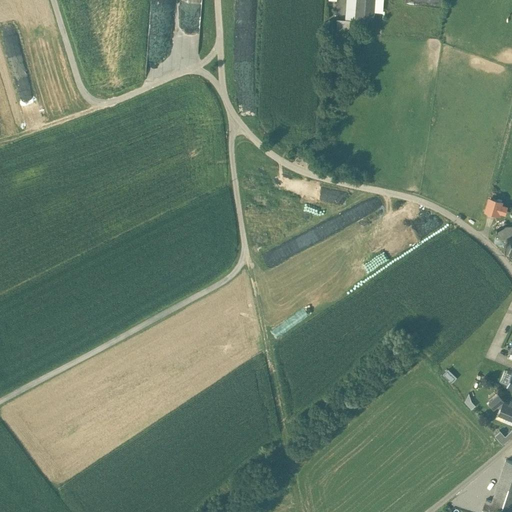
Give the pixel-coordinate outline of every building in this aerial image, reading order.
[(347,0),(346,12),(337,12),(336,25),(351,25),(351,15),(376,15),(376,0),(347,0)] [(20,41),(7,48),(11,56),(24,50),(20,41)] [(501,199),(490,195),(486,207),(498,210),(499,208),(504,209),(506,203),(500,202),(501,199)] [(280,196),(278,206),(293,209),(295,200),(280,196)] [(498,223),(495,228),(495,233),(503,233),(504,237),(504,241),(508,244),(511,244),(511,216),(509,217),(503,219),(498,223)] [(444,370),(452,376),(455,371),(447,366),(444,370)] [(499,391),(489,399),(494,405),(496,403),(502,398),(503,397),(499,391)] [(509,401),(503,398),(501,405),(498,410),(505,413),(503,417),(511,420),(511,416),(511,397),(509,401)] [(492,499),(489,509),(497,511),(511,511),(511,509),(511,458),(507,457),(492,499)] [(492,499),(486,497),(483,507),(489,509),(492,499)]
